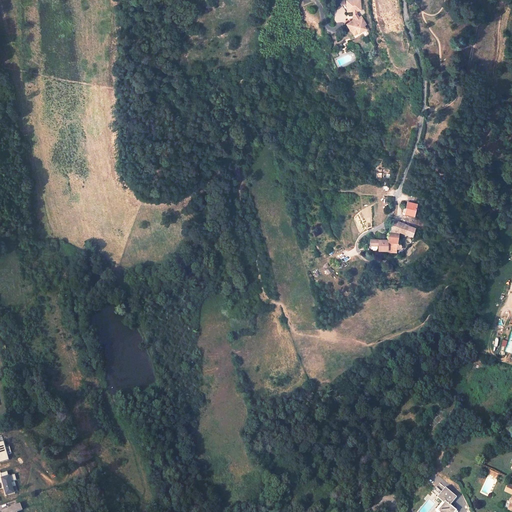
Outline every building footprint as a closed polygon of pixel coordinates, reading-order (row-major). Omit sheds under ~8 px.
[(352,16),(343,22),(349,31),(354,27),(357,31),(366,24),(360,16),(358,18),(356,15),(355,13),(355,8),(359,7),(358,0),(343,0),(344,8),(350,8),(350,13),(352,16)] [(404,200),(406,213),(416,212),(415,201),(404,200)] [(388,251),(391,251),(395,251),(396,248),(400,248),(400,244),(396,244),(401,234),(415,236),(418,228),(393,219),(389,234),(389,239),(371,238),(370,244),(377,244),(376,249),(388,249),(388,251)] [(6,441),(0,442),(0,461),(11,459),(9,454),(13,453),(11,445),(8,446),(6,441)] [(489,473),(498,477),(500,473),(491,468),(489,473)] [(456,511),(457,511),(450,506),(458,498),(445,489),(437,499),(443,505),(437,511),(456,511)] [(19,511),(25,509),(23,503),(2,510),(3,511),(19,511)]
